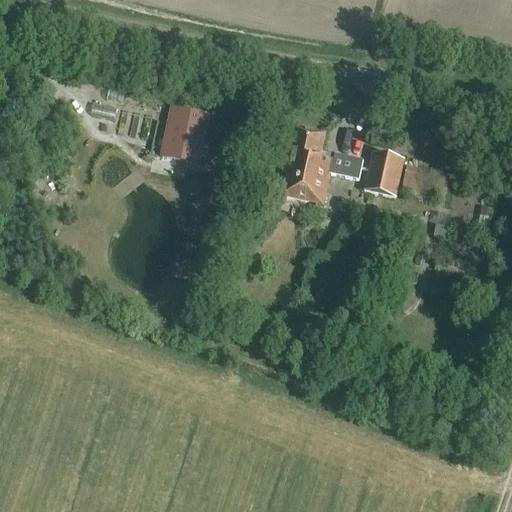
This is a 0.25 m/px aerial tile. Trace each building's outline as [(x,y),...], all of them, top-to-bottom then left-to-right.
[(200,169),(210,118),(170,109),(159,161),(200,169)] [(319,162),(324,138),(295,131),(290,154),(287,154),(277,200),(323,210),(333,165),(319,162)] [(395,203),(403,164),(371,158),(363,196),(395,203)] [(429,203),(436,176),(406,170),(399,196),(429,203)] [(491,222),(492,213),(480,211),(479,219),(491,222)]
